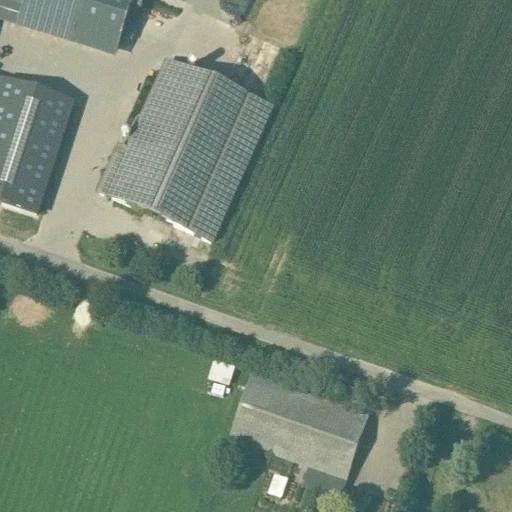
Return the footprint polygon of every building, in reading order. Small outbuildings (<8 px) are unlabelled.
[(88,0),(0,0),(0,14),(76,38),(88,0)] [(168,35),(170,24),(168,12),(161,2),(158,0),(120,0),(117,2),(111,12),(109,24),(111,36),(118,46),(128,53),(140,55),(152,52),(161,45),(168,35)] [(51,79),(5,65),(0,79),(0,183),(15,188),(51,79)] [(167,67),(128,154),(119,150),(99,196),(211,245),(270,112),(167,67)] [(207,382),(229,388),(234,369),(212,363),(207,382)] [(368,423),(250,382),(229,443),(347,484),(368,423)]
